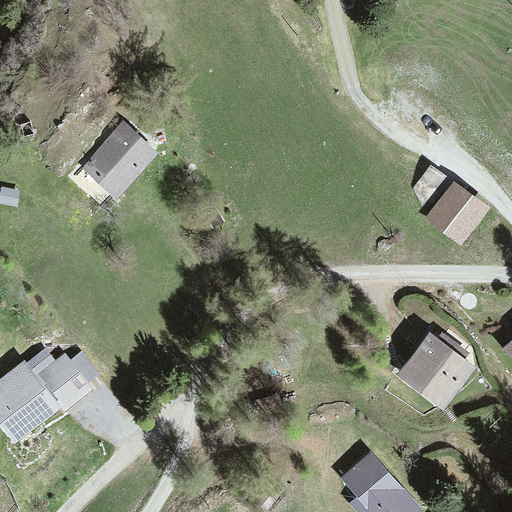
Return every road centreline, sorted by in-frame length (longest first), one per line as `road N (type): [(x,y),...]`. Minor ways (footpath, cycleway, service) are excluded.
road 1 (residential): [(511,274),(347,272),(263,299),(218,340),(176,405),(67,511)]
road 2 (track): [(511,214),(361,104),(332,0)]
road 3 (track): [(185,449),(314,438)]
